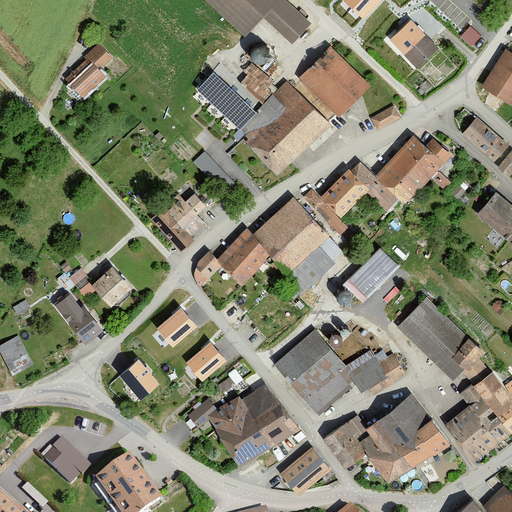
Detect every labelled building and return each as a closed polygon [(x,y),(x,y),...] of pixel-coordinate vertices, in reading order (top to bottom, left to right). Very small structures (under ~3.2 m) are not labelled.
[(294,43),(313,23),(288,0),(207,0),(246,36),(264,16),(294,43)] [(379,0),(342,0),(363,18),(379,0)] [(389,41),(417,70),(439,49),(411,20),(389,41)] [(472,44),(482,33),(471,23),(462,34),(472,44)] [(101,42),(86,56),(88,58),(66,77),(84,97),(107,76),(100,68),(114,57),(101,42)] [(254,57),(256,60),(259,61),(263,62),(266,61),(269,58),(271,55),(271,52),(270,48),(267,45),(264,44),(261,43),(257,44),(254,47),(253,50),(252,54),(254,57)] [(371,82),(332,45),(301,79),(340,115),(371,82)] [(511,50),(507,48),(484,86),(511,103),(511,50)] [(287,80),(276,92),(270,86),(275,81),(253,61),(239,77),(223,61),(198,88),(247,134),(249,132),(252,136),(247,140),(279,173),(333,122),(318,104),(287,80)] [(377,129),(403,116),(396,103),(370,116),(377,129)] [(473,122),(463,133),(495,162),(505,151),(473,122)] [(415,133),(377,173),(408,204),(453,153),(434,136),(427,144),(415,133)] [(510,176),(511,173),(511,148),(498,166),(510,176)] [(223,188),(233,179),(206,149),(196,158),(223,188)] [(387,209),(399,196),(365,163),(358,171),(351,164),(324,194),(347,215),(368,191),(387,209)] [(458,199),(466,190),(458,182),(449,191),(458,199)] [(324,203),(325,202),(311,188),(302,197),(315,211),(316,211),(341,235),(349,228),(324,203)] [(511,201),(498,190),(479,213),(511,239),(511,201)] [(152,218),(183,251),(196,239),(189,232),(204,220),(199,213),(208,205),(196,191),(187,199),(183,195),(167,208),(165,206),(152,218)] [(210,249),(197,265),(212,277),(224,263),(244,282),(272,253),(290,273),(309,290),(339,260),(322,243),(332,234),(296,194),(255,232),(248,226),(219,256),(210,249)] [(399,266),(380,249),(341,285),(362,304),(399,266)] [(94,284),(114,305),(134,287),(114,265),(94,284)] [(78,285),(87,298),(97,290),(81,269),(71,276),(68,271),(58,278),(68,292),(78,285)] [(348,293),(346,292),(343,292),(341,293),(339,294),(337,296),(336,299),(336,301),(337,304),(339,306),(342,307),(344,307),(347,307),(349,305),(350,304),(351,302),(351,299),(351,297),(350,295),(348,293)] [(429,295),(398,326),(455,381),(485,350),(429,295)] [(57,307),(85,345),(101,333),(82,308),(80,310),(70,297),(57,307)] [(27,300),(14,307),(19,316),(32,308),(27,300)] [(197,327),(181,308),(157,328),(172,347),(197,327)] [(395,352),(382,360),(374,348),(348,365),(318,329),(278,362),(321,415),(359,385),(364,392),(374,385),(379,392),(408,375),(395,352)] [(1,346),(14,375),(35,365),(21,336),(1,346)] [(227,363),(212,344),(187,364),(202,382),(227,363)] [(140,360),(121,375),(140,400),(159,385),(140,360)] [(511,392),(495,370),(494,371),(485,360),(474,368),(483,378),(474,384),(511,433),(511,392)] [(219,382),(222,389),(244,379),(238,367),(228,371),(231,376),(219,382)] [(477,461),(511,434),(511,433),(474,384),(461,393),(470,404),(447,423),(477,461)] [(241,400),(252,419),(278,404),(265,386),(241,400)] [(224,435),(252,419),(241,400),(211,417),(224,435)] [(217,412),(208,401),(190,416),(199,427),(217,412)] [(382,421),(415,465),(438,452),(422,426),(404,403),(381,418),(382,421)] [(252,419),(271,446),(299,430),(278,404),(252,419)] [(325,438),(335,454),(357,438),(369,430),(358,415),(325,438)] [(422,426),(438,452),(454,442),(438,416),(422,426)] [(224,435),(241,465),(271,446),(252,419),(224,435)] [(389,481),(415,465),(382,421),(371,429),(373,432),(362,442),(372,455),(389,481)] [(89,464),(61,437),(44,455),(72,481),(89,464)] [(345,467),(367,452),(357,438),(335,454),(345,467)] [(331,468),(313,445),(281,471),(299,494),(331,468)] [(144,511),(161,501),(129,455),(97,478),(121,511),(144,511)] [(44,505),(49,499),(28,482),(23,488),(44,505)] [(511,511),(511,491),(505,485),(485,507),(490,511),(511,511)] [(18,511),(23,508),(0,488),(0,511),(18,511)] [(485,511),(475,499),(460,511),(485,511)]
